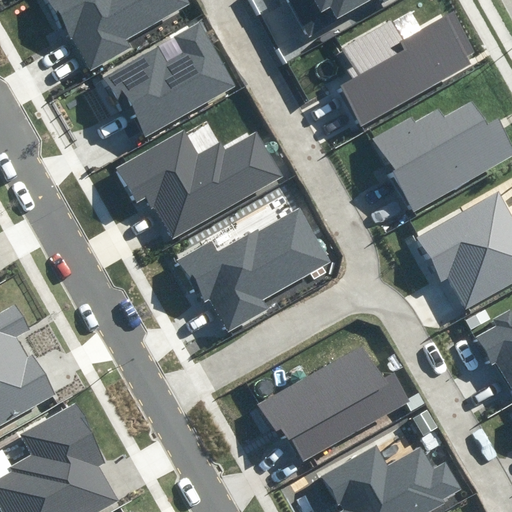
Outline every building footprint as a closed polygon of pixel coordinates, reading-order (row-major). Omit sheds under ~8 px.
[(50,0),(90,71),(133,47),(129,40),(192,5),(189,0),(50,0)] [(288,0),(310,37),(375,0),(376,0),(380,6),(390,0),(288,0)] [(476,63),(449,14),(402,39),(408,49),(338,86),(359,125),(476,63)] [(143,141),(237,88),(201,23),(175,37),(184,53),(168,61),(161,50),(145,59),(108,79),(143,141)] [(413,123),(409,119),(374,139),(412,208),(511,153),(496,127),(487,132),(470,102),(445,116),(440,108),(413,123)] [(149,195),(172,236),(278,177),(255,134),(226,150),(221,141),(199,153),(186,132),(118,169),(137,202),(149,195)] [(268,149),(269,151),(271,153),(273,153),(275,153),(277,153),(279,151),(280,149),(281,147),(280,145),(279,143),(278,142),(276,141),(274,141),(272,141),(270,142),(269,144),(268,145),(268,147),(268,149)] [(511,216),(498,191),(415,238),(441,283),(448,279),(464,308),(511,281),(511,216)] [(216,240),(178,261),(201,303),(209,299),(227,331),(269,307),(265,299),(332,262),(301,206),(221,249),(216,240)] [(0,427),(59,394),(35,353),(29,356),(19,337),(32,330),(18,306),(0,316),(0,427)] [(498,324),(476,336),(511,400),(511,398),(511,310),(495,320),(498,324)] [(285,432),(302,462),(409,402),(393,374),(383,380),(364,347),(260,406),(277,436),(285,432)] [(10,473),(0,478),(0,504),(4,511),(98,511),(118,501),(96,463),(102,460),(72,408),(19,438),(29,456),(8,469),(10,473)] [(341,511),(423,511),(460,491),(444,464),(431,472),(420,453),(389,470),(377,449),(323,480),(341,511)]
